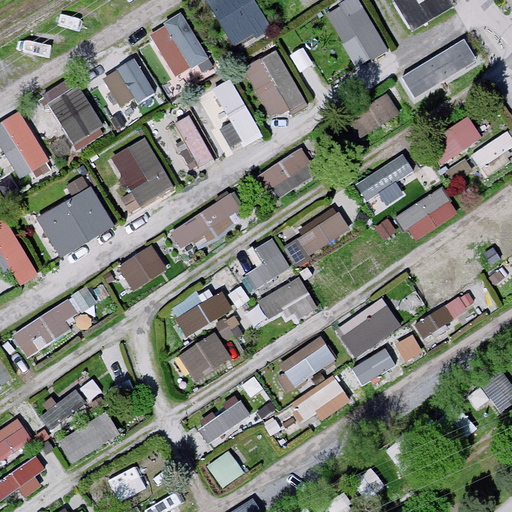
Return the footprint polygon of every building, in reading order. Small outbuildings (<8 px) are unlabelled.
[(270,24),(254,0),(207,0),(236,45),(270,24)] [(387,50),(357,0),(347,0),(326,13),(359,67),(387,50)] [(393,0),(411,30),(455,4),(452,0),(393,0)] [(207,58),(180,14),(150,33),(177,77),(207,58)] [(476,61),(464,40),(402,77),(414,97),(476,61)] [(304,101),(276,52),(245,70),(273,118),(304,101)] [(154,94),(133,59),(117,69),(138,103),(154,94)] [(260,135),(229,81),(198,99),(229,152),(260,135)] [(103,128),(78,86),(48,104),(73,146),(103,128)] [(361,136),(401,111),(388,91),(348,116),(361,136)] [(49,161),(18,112),(0,122),(0,145),(20,178),(49,161)] [(444,163),(484,135),(470,113),(429,140),(444,163)] [(214,159),(188,115),(173,124),(199,167),(214,159)] [(473,153),(482,166),(511,145),(511,134),(509,129),(473,153)] [(173,188),(144,138),(112,157),(133,192),(122,198),(131,213),(173,188)] [(300,147),(260,171),(276,197),(316,173),(300,147)] [(375,214),(408,194),(398,178),(414,168),(405,152),(356,181),(375,214)] [(113,226),(89,187),(37,218),(61,257),(113,226)] [(447,188),(398,209),(410,237),(459,216),(447,188)] [(244,213),(228,191),(171,231),(187,253),(244,213)] [(511,207),(482,216),(490,243),(511,236),(511,207)] [(338,208),(286,246),(299,262),(350,224),(338,208)] [(37,274),(3,219),(0,221),(0,252),(20,285),(37,274)] [(118,264),(135,290),(169,268),(152,242),(118,264)] [(461,249),(411,281),(425,302),(474,270),(461,249)] [(305,277),(247,303),(258,327),(316,301),(305,277)] [(190,337),(233,305),(219,287),(177,319),(190,337)] [(66,317),(95,302),(89,289),(12,328),(26,354),(73,330),(66,317)] [(465,290),(412,320),(421,336),(474,306),(465,290)] [(336,327),(354,356),(404,325),(386,296),(336,327)] [(425,336),(429,343),(477,313),(473,307),(425,336)] [(231,311),(214,324),(225,338),(242,325),(231,311)] [(179,353),(198,381),(233,357),(214,330),(179,353)] [(397,343),(409,360),(424,349),(412,332),(397,343)] [(275,366),(291,389),(337,356),(321,334),(275,366)] [(387,345),(353,367),(364,384),(398,363),(387,345)] [(482,386),(500,405),(511,393),(511,380),(501,369),(482,386)] [(52,428),(103,388),(92,375),(58,401),(57,400),(40,413),(52,428)] [(341,377),(292,399),(304,424),(352,401),(341,377)] [(199,423),(207,439),(253,415),(245,400),(199,423)] [(107,409),(60,440),(74,460),(121,429),(107,409)] [(0,428),(0,459),(34,438),(20,416),(0,428)] [(0,498),(19,485),(26,495),(48,480),(33,456),(0,478),(0,498)] [(229,511),(263,511),(252,496),(229,511)]
